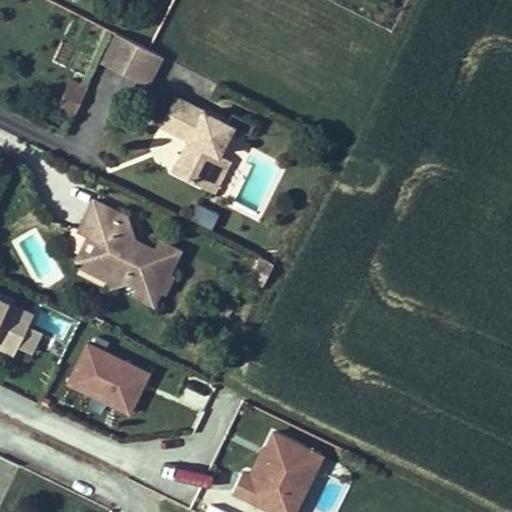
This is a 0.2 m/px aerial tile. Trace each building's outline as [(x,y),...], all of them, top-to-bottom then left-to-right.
[(144,84),(159,54),(114,32),(100,61),(144,84)] [(73,84),(60,107),(74,114),(86,91),(73,84)] [(186,140),(170,172),(200,187),(231,126),(173,97),(159,126),(174,133),(177,125),(190,131),(186,140)] [(174,133),(186,140),(190,131),(177,125),(174,133)] [(123,217),(91,201),(76,232),(84,235),(93,239),(86,257),(100,264),(105,279),(108,285),(124,280),(134,285),(129,293),(151,303),(156,290),(161,292),(170,274),(166,272),(177,249),(157,239),(152,248),(150,253),(139,249),(141,243),(132,239),(123,217)] [(213,226),(219,210),(197,201),(191,218),(213,226)] [(33,276),(49,270),(34,233),(19,240),(33,276)] [(86,257),(93,239),(84,235),(73,259),(77,267),(87,272),(105,279),(100,264),(86,257)] [(139,249),(150,253),(152,248),(141,243),(139,249)] [(31,319),(0,303),(0,351),(12,358),(31,319)] [(150,377),(89,346),(70,385),(131,415),(150,377)] [(292,511),(319,459),(272,436),(265,455),(260,452),(248,477),(241,474),(231,495),(266,511),(292,511)]
